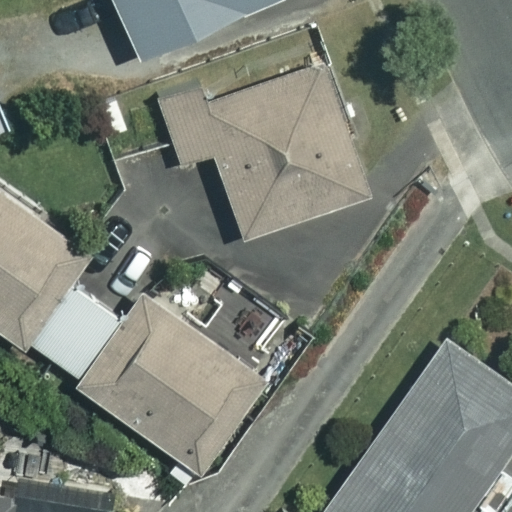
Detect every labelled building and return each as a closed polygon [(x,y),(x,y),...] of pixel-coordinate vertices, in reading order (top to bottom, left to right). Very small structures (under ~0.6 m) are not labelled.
[(122,0),(141,49),(268,0),(122,0)] [(372,185),(324,49),(251,75),(244,54),(157,84),(183,157),(217,145),(247,229),(372,185)] [(96,247),(0,182),(0,318),(209,459),(271,367),(142,280),(123,309),(76,278),(96,247)] [(462,511),(511,442),(511,376),(442,328),(311,511),(462,511)] [(19,487),(0,483),(0,511),(109,511),(113,490),(21,475),(19,487)]
